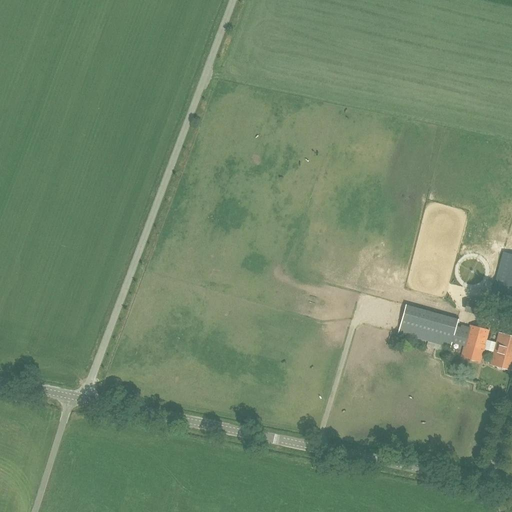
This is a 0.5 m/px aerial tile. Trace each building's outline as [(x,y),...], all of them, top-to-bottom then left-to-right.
[(511,254),(503,252),(491,296),(511,301),(511,254)] [(483,318),(485,308),(467,303),(464,313),(483,318)] [(489,330),(469,325),(469,327),(461,325),(460,327),(456,326),(458,319),(406,305),(398,332),(450,347),(451,342),(464,345),(461,356),(480,361),(489,330)] [(501,350),(511,353),(511,336),(499,333),(496,341),(503,343),(501,350)] [(490,364),(496,366),(498,369),(504,370),(507,369),(511,370),(511,353),(501,350),(503,343),(496,341),(490,364)]
